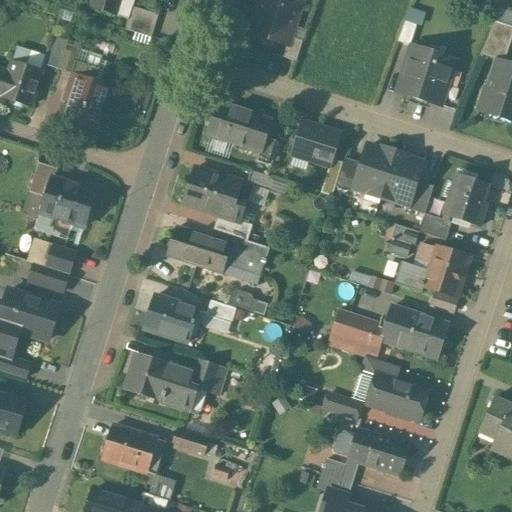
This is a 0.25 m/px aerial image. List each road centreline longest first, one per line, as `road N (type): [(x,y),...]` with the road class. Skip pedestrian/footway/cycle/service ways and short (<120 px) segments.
road 1 (residential): [(43,511),(154,171)]
road 2 (residential): [(189,60),(511,163)]
road 3 (residential): [(511,232),(420,511)]
road 4 (residential): [(0,124),(154,171)]
